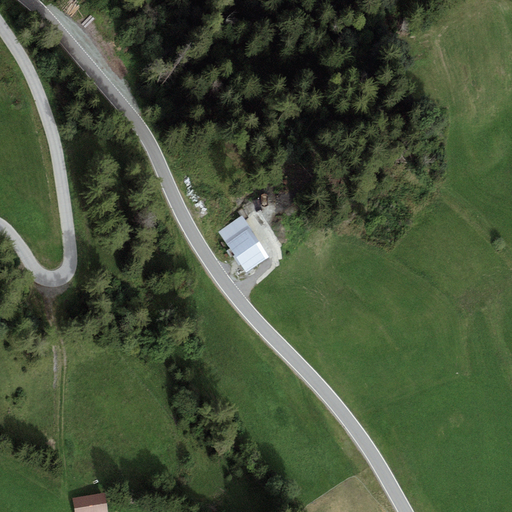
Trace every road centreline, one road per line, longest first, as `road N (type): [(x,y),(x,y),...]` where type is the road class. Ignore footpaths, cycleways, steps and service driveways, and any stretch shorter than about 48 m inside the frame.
road 1 (tertiary): [(28,0),(127,120),(202,251),(319,388),(404,511)]
road 2 (unclassified): [(0,25),(52,131),(70,260),(55,277),(41,276),(0,231)]
